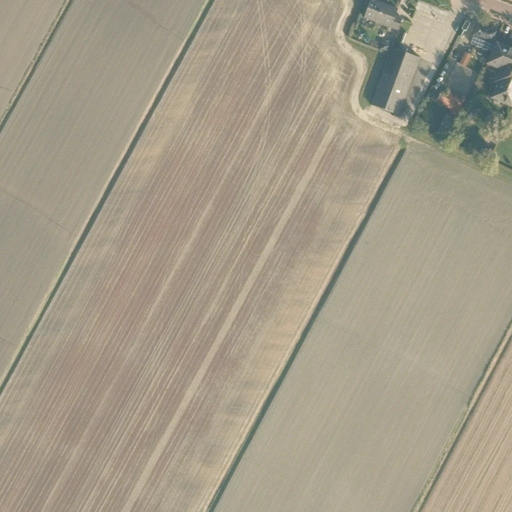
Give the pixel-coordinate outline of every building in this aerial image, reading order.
[(397,9),(373,0),(369,0),(363,17),(398,30),(402,19),(395,16),(397,9)] [(492,41),(496,32),(478,25),(470,44),(490,51),(491,48),(494,42),(492,41)] [(492,97),(511,106),(511,105),(511,49),(497,43),(488,63),(501,69),(496,82),(494,86),(497,87),(492,97)] [(370,105),(398,115),(419,58),(391,47),(370,105)] [(460,62),(466,65),(472,54),(466,51),(460,62)] [(442,92),(437,101),(442,104),(441,106),(456,113),(457,112),(459,113),(459,114),(466,101),(461,98),(460,101),(442,92)] [(507,133),(511,122),(511,112),(502,131),(507,133)] [(449,128),(454,120),(445,116),(441,124),(449,128)] [(479,152),(479,154),(481,157),(489,161),(492,153),(484,150),(481,150),(479,152)]
